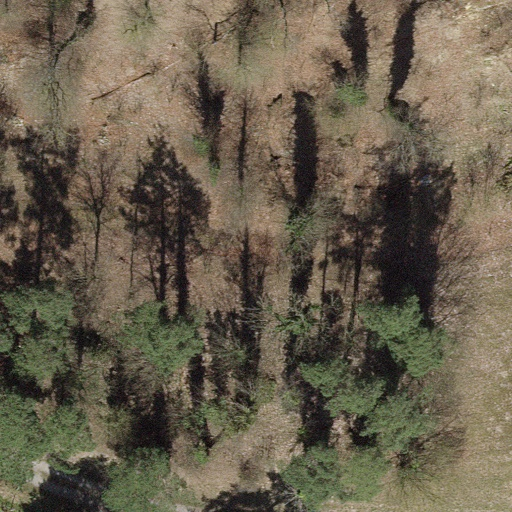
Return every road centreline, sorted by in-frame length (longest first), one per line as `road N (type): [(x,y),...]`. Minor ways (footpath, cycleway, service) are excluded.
road 1 (track): [(0,209),(203,242),(351,243),(511,179)]
road 2 (track): [(0,453),(159,511)]
